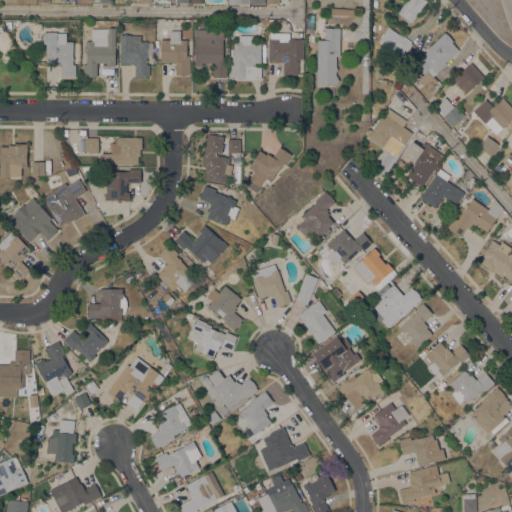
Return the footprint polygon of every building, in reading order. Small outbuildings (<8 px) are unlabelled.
[(397,12),(405,0),(427,0),(421,8),(422,9),(420,13),(418,12),(411,22),(410,21),(397,12)] [(353,8),(353,15),(345,14),(345,15),(330,15),(331,7),(353,8)] [(115,65),(107,65),(107,62),(97,62),(96,76),(82,76),(83,64),(85,64),(86,41),(91,41),(92,28),(108,28),(108,27),(115,28),(115,65)] [(317,39),(324,39),(324,27),(340,28),(339,56),(336,56),(336,76),(337,76),(337,84),(326,83),(326,85),(316,85),(317,39)] [(404,55),(394,49),(393,51),(378,40),(388,27),(412,43),(404,55)] [(194,29),(223,29),(222,60),(226,60),(226,77),(213,77),(213,64),(214,64),(214,63),(211,63),(211,64),(210,65),(208,66),(207,65),(205,64),(205,62),(202,62),(202,65),(201,65),(201,66),(200,67),(198,68),(196,67),(195,66),(195,65),(194,65),(194,29)] [(189,74),(175,74),(175,61),(160,61),(160,39),(169,39),(170,30),(180,30),(180,39),(186,39),(186,55),(190,55),(189,74)] [(43,40),(42,39),(42,35),(43,34),(43,31),(56,32),(65,33),(65,41),(73,41),(72,64),(75,64),(75,76),(61,76),(61,64),(54,64),(54,62),(46,62),(46,43),(43,43),(43,40)] [(268,38),(270,38),(270,32),(289,32),(289,38),(303,39),(303,59),(298,59),(298,74),(283,74),(283,62),(276,62),(276,60),(268,59),(268,38)] [(445,32),(452,40),(451,42),(458,50),(445,62),(446,64),(433,76),(440,84),(431,92),(424,84),(423,85),(417,79),(413,83),(408,77),(416,69),(422,75),(423,74),(415,65),(422,58),(421,58),(429,47),(445,32)] [(146,64),(149,64),(149,76),(146,76),(146,77),(134,77),(134,64),(120,64),(120,35),(140,35),(140,41),(146,41),(146,42),(146,64)] [(260,78),(233,78),(233,76),(230,76),(230,64),(233,64),(233,42),(238,42),(239,35),(253,35),(253,42),(261,42),(260,78)] [(471,62),(484,76),(465,94),(452,79),(471,62)] [(453,106),(455,105),(464,115),(452,126),(443,116),(444,115),(436,105),(445,97),(453,106)] [(511,107),(511,116),(495,133),(473,111),(485,98),(493,106),(502,97),(511,107)] [(412,132),(395,157),(382,148),(382,147),(367,137),(383,113),(384,113),(387,108),(405,120),(402,125),(412,132)] [(207,133),(223,136),(222,144),(223,144),(221,152),(215,151),(215,154),(229,157),(228,164),(232,165),(230,175),(227,174),(225,184),(204,180),(205,178),(204,178),(205,173),(206,173),(206,172),(204,172),(205,165),(203,164),(204,163),(203,162),(204,155),(203,155),(207,133)] [(117,138),(117,137),(133,137),(133,136),(136,136),(136,137),(141,137),(141,148),(140,148),(140,155),(138,155),(138,163),(100,163),(101,153),(110,153),(110,142),(114,142),(114,138),(117,138)] [(487,136),(498,144),(491,155),(479,147),(487,136)] [(85,137),(98,137),(98,151),(85,151),(85,137)] [(227,138),(240,139),(240,152),(239,152),(239,156),(234,156),(234,152),(227,152),(227,138)] [(406,174),(414,163),(401,154),(410,142),(418,149),(424,141),(442,154),(437,162),(421,185),(406,174)] [(0,176),(0,146),(8,146),(8,145),(17,145),(17,143),(27,143),(27,151),(26,151),(26,162),(27,162),(27,167),(21,167),(21,176),(0,176)] [(254,170),(248,167),(249,164),(250,164),(259,150),(266,154),(267,153),(273,156),(279,146),(291,154),(285,164),(282,163),(279,168),(278,167),(272,177),(273,178),(270,181),(269,180),(268,181),(264,179),(264,180),(265,180),(262,185),(261,185),(256,192),(245,185),(254,170)] [(31,161),(44,161),(44,174),(32,175),(31,161)] [(74,166),(77,172),(68,176),(65,169),(74,166)] [(141,172),(141,182),(126,182),(126,192),(129,192),(129,199),(104,199),(104,195),(103,195),(103,192),(98,192),(98,170),(128,170),(128,168),(139,168),(141,172)] [(464,192),(456,204),(443,195),(434,207),(420,197),(436,173),(464,192)] [(472,177),(476,179),(470,188),(466,185),(472,177)] [(66,185),(78,178),(86,190),(74,197),(80,206),(82,208),(81,209),(84,212),(83,213),(83,214),(75,220),(74,218),(68,222),(67,220),(60,225),(42,196),(64,182),(66,185)] [(206,217),(209,209),(207,209),(210,202),(198,198),(204,184),(216,189),(215,191),(236,200),(233,206),(238,207),(234,219),(229,217),(226,225),(206,217)] [(316,202),(314,200),(325,191),(328,194),(329,194),(332,198),(331,198),(334,201),(326,208),(328,210),(327,211),(329,214),(327,215),(333,222),(318,235),(313,230),(306,237),(296,226),(303,220),(300,216),(316,202)] [(8,218),(15,212),(14,211),(23,203),(24,204),(32,196),(51,218),(49,220),(57,229),(55,231),(56,232),(48,240),(40,231),(29,241),(8,218)] [(485,233),(470,222),(460,236),(446,226),(453,216),(457,219),(472,198),(488,209),(494,200),(502,208),(485,233)] [(210,262),(206,258),(203,262),(188,247),(188,248),(185,246),(183,248),(174,239),(183,230),(193,239),(201,231),(199,229),(204,224),(218,237),(227,245),(210,262)] [(343,228),(353,239),(362,231),(372,243),(362,251),(361,249),(344,263),(340,259),(334,264),(326,255),(333,250),(326,243),(343,228)] [(0,256),(0,250),(1,249),(0,248),(0,241),(11,230),(30,249),(24,255),(25,255),(20,260),(29,269),(18,280),(11,272),(13,270),(7,264),(8,263),(0,256)] [(272,232),(279,234),(277,243),(276,245),(270,243),(271,241),(270,241),(272,232)] [(493,270),(492,271),(477,261),(481,256),(490,243),(492,239),(499,244),(502,241),(511,247),(507,253),(508,254),(509,252),(511,254),(511,281),(503,275),(501,277),(493,270)] [(158,275),(159,273),(159,272),(162,270),(163,269),(162,268),(167,263),(159,254),(169,245),(177,253),(176,255),(178,257),(181,260),(180,260),(197,278),(184,291),(178,284),(172,290),(158,275)] [(352,266),(371,250),(371,249),(373,247),(379,253),(377,255),(385,264),(387,262),(397,273),(378,289),(371,281),(372,281),(371,280),(366,284),(352,266)] [(252,278),(253,278),(251,271),(274,263),(276,270),(277,269),(278,272),(280,271),(282,278),(280,279),(284,291),(287,290),(291,301),(277,306),(273,294),(267,296),(267,294),(265,295),(265,296),(260,297),(259,297),(258,297),(252,278)] [(126,281),(122,273),(128,270),(132,278),(126,281)] [(317,278),(306,304),(295,299),(300,287),(299,287),(305,273),(306,273),(317,278)] [(405,309),(399,314),(400,316),(387,327),(381,320),(380,321),(372,313),(376,309),(371,303),(391,285),(388,281),(390,280),(403,295),(411,287),(414,290),(414,289),(420,295),(419,296),(421,298),(412,306),(411,306),(406,310),(405,309)] [(242,299),(234,309),(235,310),(234,311),(242,319),(240,321),(241,322),(236,328),(235,327),(233,330),(223,322),(225,320),(208,305),(212,299),(214,301),(220,295),(218,293),(225,285),(242,299)] [(341,293),(337,297),(332,291),(336,287),(341,293)] [(126,302),(126,306),(126,310),(125,312),(123,314),(121,314),(121,320),(101,319),(101,317),(87,317),(87,303),(100,303),(100,296),(101,296),(101,291),(100,291),(100,288),(101,288),(122,288),(122,295),(123,295),(125,297),(126,299),(126,302)] [(358,290),(366,299),(355,308),(347,298),(358,290)] [(168,306),(161,299),(167,292),(174,299),(168,306)] [(326,310),(322,313),(334,331),(318,343),(309,331),(312,329),(311,328),(309,330),(298,315),(318,300),(324,308),(326,310)] [(410,317),(410,316),(412,314),(412,315),(415,312),(413,310),(422,302),(429,310),(430,310),(432,313),(423,321),(427,326),(426,327),(427,329),(427,328),(431,332),(430,333),(432,334),(416,347),(409,339),(411,338),(405,331),(403,332),(399,327),(410,317)] [(191,320),(185,317),(188,312),(193,314),(191,320)] [(189,338),(193,329),(192,328),(196,318),(206,322),(206,323),(211,325),(210,327),(225,333),(226,331),(236,336),(231,349),(219,344),(217,350),(216,349),(213,356),(198,350),(198,351),(194,349),(196,342),(194,341),(194,340),(189,338)] [(74,346),(71,348),(62,339),(72,329),(81,337),(86,332),(83,330),(90,322),(107,339),(106,340),(107,341),(102,347),(101,346),(94,354),(95,355),(89,361),(74,346)] [(335,335),(339,341),(344,337),(351,345),(348,347),(353,354),(356,352),(360,358),(342,371),(344,374),(332,382),(321,367),(322,366),(312,352),(335,335)] [(52,394),(38,368),(37,368),(34,363),(43,358),(44,361),(51,357),(45,347),(58,340),(64,352),(61,354),(68,368),(69,367),(72,372),(69,373),(70,375),(66,376),(73,389),(65,394),(62,389),(52,394)] [(459,360),(454,365),(453,364),(445,371),(446,372),(442,375),(437,369),(433,373),(426,366),(431,362),(430,361),(429,362),(425,357),(426,357),(424,355),(427,352),(427,353),(440,342),(445,348),(446,347),(450,352),(460,343),(469,355),(460,362),(459,360)] [(20,387),(20,388),(15,388),(15,387),(0,387),(0,364),(8,364),(8,361),(14,361),(14,349),(29,349),(29,362),(30,362),(30,373),(23,373),(23,387),(20,387)] [(127,364),(129,366),(136,356),(163,376),(158,384),(153,380),(151,383),(149,382),(146,386),(151,389),(136,410),(126,402),(131,395),(125,390),(118,400),(108,393),(109,393),(107,391),(127,364)] [(167,370),(163,367),(167,362),(171,365),(167,370)] [(356,409),(347,397),(346,398),(339,388),(340,388),(338,386),(348,379),(349,381),(367,368),(371,372),(375,369),(382,379),(378,382),(383,389),(366,401),(356,409)] [(227,408),(224,403),(218,407),(206,391),(208,390),(200,380),(206,376),(212,384),(211,385),(212,386),(213,385),(208,377),(217,369),(223,377),(228,374),(234,381),(235,380),(237,382),(238,382),(240,384),(249,377),(251,380),(251,379),(256,385),(255,386),(257,389),(247,397),(246,394),(227,408)] [(466,403),(462,398),(458,402),(451,393),(455,390),(449,383),(464,369),(466,371),(470,375),(472,374),(475,379),(484,371),(494,382),(485,390),(483,388),(466,403)] [(85,386),(92,380),(98,387),(91,393),(85,386)] [(439,392),(436,389),(444,381),(446,383),(443,386),(444,387),(439,392)] [(470,413),(472,412),(471,411),(482,401),(480,399),(487,394),(496,385),(504,394),(503,395),(511,404),(511,405),(502,415),(504,417),(489,431),(489,430),(486,432),(470,413)] [(250,404),(248,402),(264,390),(273,402),(263,408),(267,414),(266,415),(270,421),(269,421),(270,422),(254,434),(248,425),(249,424),(244,417),(242,419),(238,412),(250,404)] [(73,397),(85,391),(91,404),(80,409),(73,397)] [(390,401),(395,408),(401,404),(408,414),(402,418),(406,424),(387,437),(388,439),(379,446),(376,443),(375,443),(372,438),(370,434),(378,428),(377,426),(378,425),(376,423),(378,421),(373,414),(390,401)] [(157,447),(156,444),(155,445),(151,438),(152,438),(150,434),(159,429),(158,427),(159,426),(157,423),(159,422),(155,414),(173,404),(174,405),(179,402),(191,423),(186,426),(187,427),(173,435),(175,437),(157,447)] [(220,417),(212,423),(206,415),(214,410),(220,417)] [(49,436),(50,436),(51,431),(52,432),(52,431),(52,429),(59,429),(60,419),(74,420),(73,432),(76,433),(75,442),(73,442),(71,453),(74,453),(73,462),(69,462),(69,461),(51,459),(51,455),(54,455),(54,453),(47,453),(49,436)] [(38,423),(44,425),(41,434),(35,432),(38,423)] [(511,460),(506,466),(500,459),(499,459),(492,450),(501,442),(497,438),(500,435),(511,425),(511,460)] [(262,437),(269,434),(269,432),(282,426),(291,444),(292,444),(293,446),(302,442),(304,445),(305,444),(308,452),(307,453),(309,455),(297,461),(296,458),(276,467),(275,466),(269,469),(260,449),(266,446),(262,437)] [(434,461),(434,460),(419,464),(417,456),(415,457),(414,450),(402,453),(398,439),(410,436),(410,439),(413,438),(413,439),(429,435),(428,434),(432,433),(433,439),(436,438),(438,449),(442,448),(445,458),(434,461)] [(195,469),(181,476),(177,469),(176,470),(173,464),(163,469),(156,456),(165,451),(167,453),(173,450),(173,451),(187,444),(189,448),(195,445),(201,456),(195,459),(199,467),(195,469)] [(21,485),(0,494),(0,461),(12,456),(13,457),(16,456),(20,467),(21,466),(28,482),(21,485)] [(441,485),(439,485),(440,486),(434,488),(435,493),(413,498),(414,501),(402,504),(402,501),(401,501),(398,489),(410,486),(408,480),(410,479),(408,471),(428,466),(436,464),(438,473),(447,471),(449,482),(441,484),(441,485)] [(511,483),(506,482),(507,481),(503,478),(508,474),(507,473),(511,468),(511,483)] [(224,498),(217,501),(216,498),(196,508),(198,511),(195,511),(183,511),(179,503),(190,498),(187,492),(189,491),(186,486),(186,485),(186,484),(204,475),(203,474),(210,470),(224,498)] [(308,481),(306,477),(315,472),(318,476),(325,472),(334,490),(327,494),(328,495),(323,498),(328,509),(322,511),(313,511),(310,505),(312,504),(310,500),(308,498),(310,497),(308,495),(307,493),(308,493),(307,491),(306,492),(305,490),(306,490),(305,488),(304,488),(302,484),(308,481)] [(267,492),(265,489),(274,485),(271,478),(279,473),(283,480),(288,477),(290,482),(291,482),(301,502),(303,501),(309,511),(293,511),(291,508),(285,511),(284,509),(283,509),(283,510),(278,511),(277,511),(275,509),(269,511),(256,511),(262,509),(256,498),(267,492)] [(299,473),(302,478),(297,481),(294,476),(299,473)] [(73,506),(73,507),(65,511),(53,487),(60,483),(60,484),(76,476),(79,483),(81,482),(83,488),(95,482),(101,496),(84,504),(83,501),(73,506)] [(463,511),(462,498),(464,498),(464,493),(475,493),(475,497),(476,511),(463,511)] [(26,511),(5,511),(7,498),(28,501),(26,511)]
